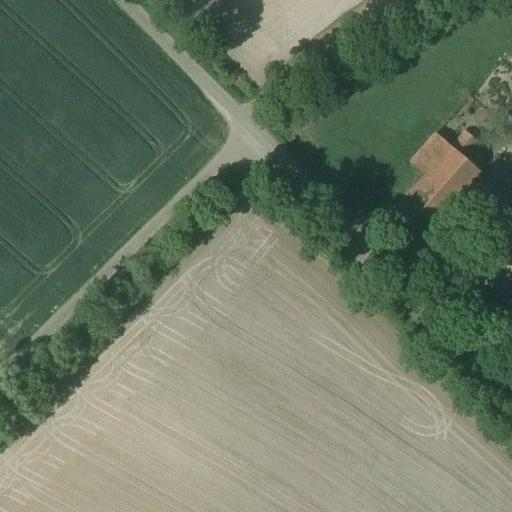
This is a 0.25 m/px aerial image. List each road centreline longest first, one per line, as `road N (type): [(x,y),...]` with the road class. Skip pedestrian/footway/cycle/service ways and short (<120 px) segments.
road 1 (unclassified): [(253,131),(511,403)]
road 2 (unclassified): [(0,387),(253,131)]
road 3 (unclassified): [(253,131),(118,0)]
